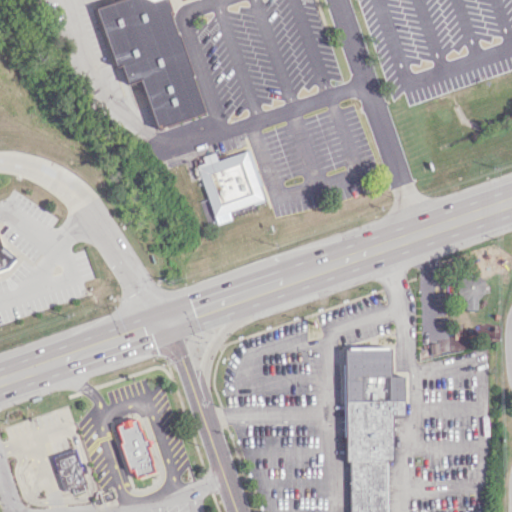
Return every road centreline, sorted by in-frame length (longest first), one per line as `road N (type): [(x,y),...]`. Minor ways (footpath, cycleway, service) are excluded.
road 1 (primary): [(511,200),(245,294)]
road 2 (primary): [(166,322),(21,372)]
road 3 (residential): [(166,322),(84,203)]
road 4 (primary): [(199,406),(205,361),(245,294)]
